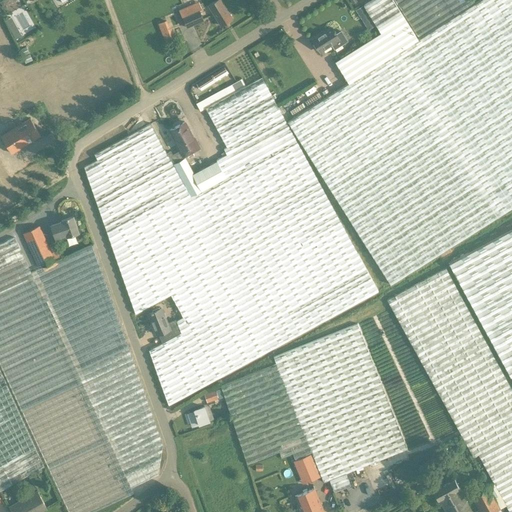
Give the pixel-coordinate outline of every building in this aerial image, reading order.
[(220,0),(216,0),(208,5),(220,25),(231,18),(220,0)] [(511,0),(480,0),(418,41),(393,0),(371,0),(363,6),(380,33),(334,61),(348,83),(287,121),(289,125),(390,284),(511,207),(511,0)] [(181,17),(186,28),(204,20),(199,9),(198,9),(196,3),(181,10),(183,16),(181,17)] [(166,45),(174,42),(167,22),(159,25),(166,45)] [(319,52),(331,44),(334,49),(347,40),(340,30),(335,33),(331,27),(312,40),(319,52)] [(17,28),(11,31),(15,39),(21,35),(17,28)] [(179,333),(163,342),(149,350),(168,405),(260,355),(378,291),(335,212),(261,77),(205,108),(226,147),(223,149),(226,155),(216,160),(216,161),(193,174),(183,156),(182,156),(180,151),(172,155),(170,151),(167,153),(166,152),(150,123),(94,154),(97,159),(84,166),(109,238),(135,313),(171,295),(182,317),(174,321),(179,333)] [(1,136),(12,153),(40,136),(30,119),(1,136)] [(177,146),(180,151),(182,156),(183,156),(199,147),(194,137),(192,137),(184,122),(169,130),(178,146),(177,146)] [(0,199),(41,181),(33,162),(6,175),(0,161),(0,199)] [(66,236),(66,237),(78,233),(73,217),(61,221),(61,222),(51,225),(55,239),(66,236)] [(25,231),(42,267),(56,260),(40,224),(25,231)] [(511,226),(448,262),(511,380),(511,226)] [(42,267),(31,272),(14,238),(0,244),(0,363),(32,433),(67,511),(90,511),(133,492),(130,487),(157,474),(161,444),(92,244),(56,260),(42,267)] [(430,378),(460,432),(473,456),(478,454),(509,511),(511,511),(511,390),(490,350),(445,269),(388,300),(430,378)] [(160,333),(163,342),(179,333),(174,321),(167,324),(160,308),(147,313),(156,335),(160,333)] [(292,453),(295,459),(311,453),(322,482),(329,479),(333,491),(351,485),(346,472),(407,448),(400,432),(357,324),(274,357),(276,363),(220,385),(236,432),(247,464),(278,452),(280,458),(292,453)] [(0,489),(44,465),(28,432),(0,370),(0,489)] [(218,399),(215,390),(204,394),(207,402),(218,399)] [(195,412),(188,415),(192,426),(209,421),(205,407),(194,410),(195,412)] [(293,461),(302,483),(320,476),(310,454),(293,461)] [(453,478),(432,490),(437,500),(439,499),(445,511),(470,511),(458,488),(459,487),(453,478)] [(479,511),(490,511),(499,507),(487,486),(470,495),(479,511)] [(323,511),(313,487),(295,495),(301,511),(323,511)] [(9,506),(12,511),(40,511),(46,508),(37,490),(9,506)]
